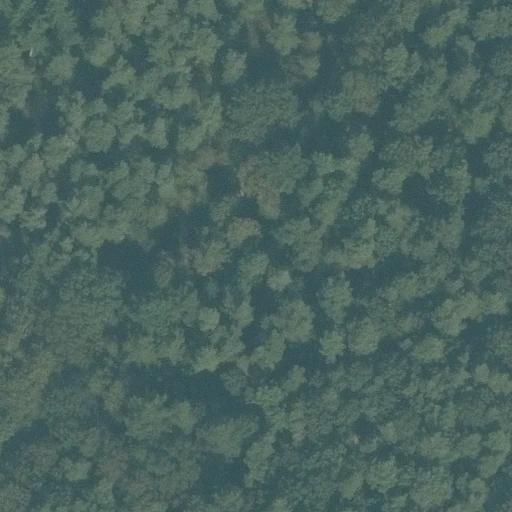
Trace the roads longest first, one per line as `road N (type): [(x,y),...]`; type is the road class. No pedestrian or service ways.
road 1 (track): [(65,375),(278,142),(340,52)]
road 2 (track): [(166,511),(71,384)]
road 3 (track): [(0,481),(65,375)]
